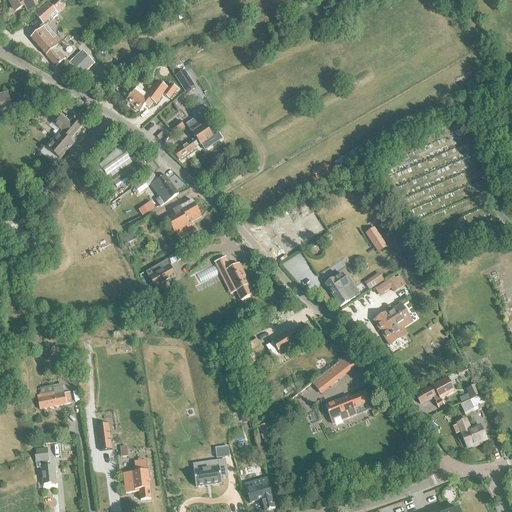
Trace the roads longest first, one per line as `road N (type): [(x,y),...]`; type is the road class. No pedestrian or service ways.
road 1 (residential): [(453,472),(349,335),(286,283),(190,181),(114,116),(0,51)]
road 2 (residential): [(334,511),(453,472)]
